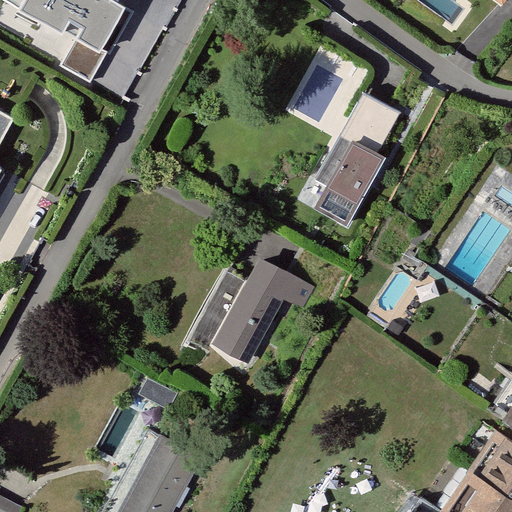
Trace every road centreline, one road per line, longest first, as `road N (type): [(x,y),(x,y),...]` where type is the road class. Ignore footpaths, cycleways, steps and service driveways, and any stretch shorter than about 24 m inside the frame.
road 1 (residential): [(203,0),(0,367)]
road 2 (unclassified): [(511,99),(456,80),(343,0)]
